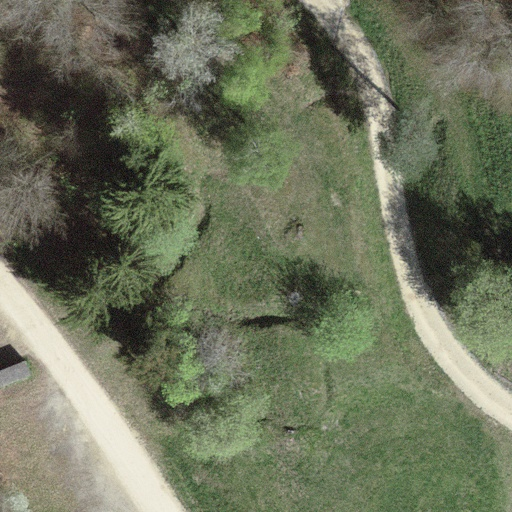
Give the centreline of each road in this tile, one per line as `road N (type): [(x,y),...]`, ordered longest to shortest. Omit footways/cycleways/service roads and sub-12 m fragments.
road 1 (track): [(511,422),(440,354),(399,260),(370,82),(291,0)]
road 2 (track): [(151,511),(0,302)]
